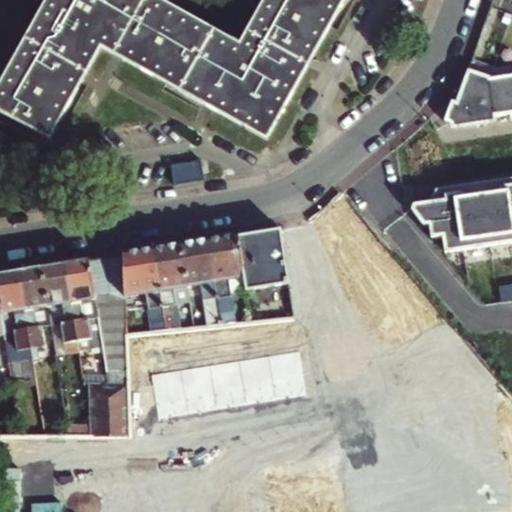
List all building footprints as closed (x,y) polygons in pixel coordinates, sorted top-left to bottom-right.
[(264,0),(240,45),(158,0),(47,0),(0,85),(0,112),(50,141),(102,48),(266,141),(345,0),(264,0)] [(459,98),(452,102),(445,122),(450,124),(451,124),(451,125),(452,125),(452,130),(497,123),(496,117),(511,115),(511,120),(511,119),(511,75),(491,79),(469,71),(459,98)] [(448,249),(511,240),(511,185),(445,194),(446,201),(417,204),(413,211),(424,224),(430,223),(432,238),(446,237),(448,249)] [(279,230),(240,237),(247,282),(249,292),(288,287),(279,230)] [(209,241),(222,327),(237,325),(233,294),(249,292),(247,282),(240,237),(209,241)] [(206,329),(222,327),(209,241),(180,246),(187,289),(199,287),(206,329)] [(153,251),(166,333),(181,331),(176,302),(189,300),(187,289),(180,246),(153,251)] [(152,334),(166,333),(153,251),(124,255),(126,299),(147,297),(152,334)] [(87,261),(98,323),(108,383),(92,385),(94,438),(132,437),(127,336),(126,299),(124,255),(87,261)] [(87,261),(66,264),(81,355),(85,355),(84,344),(90,344),(87,325),(98,323),(87,261)] [(40,269),(50,328),(61,327),(64,347),(75,345),(77,356),(81,355),(66,264),(40,269)] [(40,269),(16,273),(30,353),(44,351),(41,330),(50,328),(40,269)] [(389,272),(389,294),(426,294),(425,272),(389,272)] [(0,275),(0,315),(3,336),(13,334),(17,355),(23,354),(26,370),(33,369),(30,353),(16,273),(0,275)]
